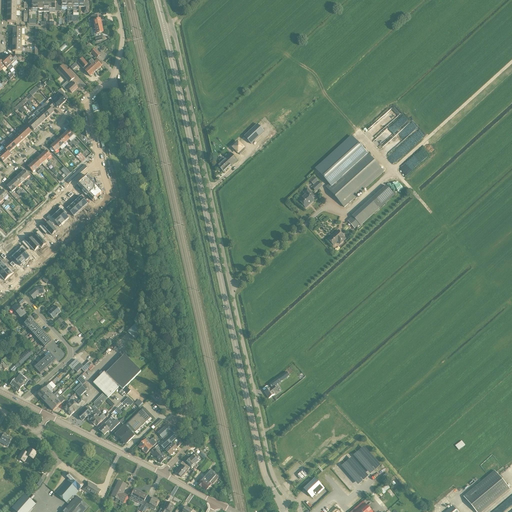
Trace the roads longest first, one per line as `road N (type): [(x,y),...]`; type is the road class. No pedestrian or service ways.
road 1 (unclassified): [(301,511),(268,461),(170,22)]
road 2 (tertiary): [(283,511),(259,455),(164,26)]
road 3 (unclassified): [(162,473),(189,434),(176,316),(113,83)]
road 4 (track): [(230,286),(322,208),(348,209),(511,61)]
road 5 (residential): [(85,100),(107,195),(6,290)]
road 6 (residential): [(21,402),(70,354),(25,296)]
road 7 (tertiary): [(162,473),(47,415)]
